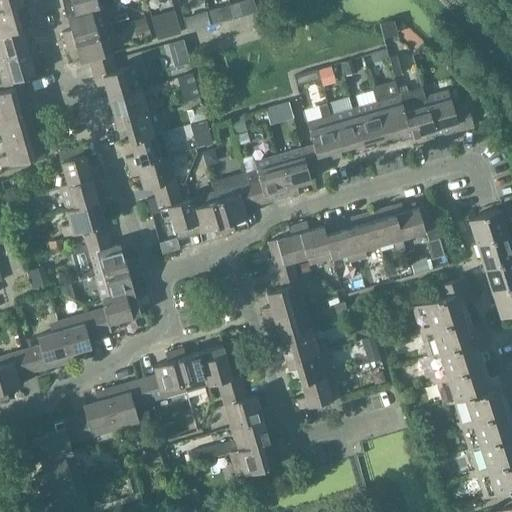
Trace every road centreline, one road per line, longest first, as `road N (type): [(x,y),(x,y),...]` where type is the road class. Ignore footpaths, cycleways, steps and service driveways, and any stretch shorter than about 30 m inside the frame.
road 1 (residential): [(153,277),(88,103),(56,71),(41,0)]
road 2 (residential): [(229,255),(271,218),(467,163),(486,198)]
road 3 (residential): [(399,411),(312,435),(293,429),(229,255)]
road 4 (residential): [(0,418),(46,404),(65,381),(110,366),(126,346),(158,335),(166,319),(153,277)]
